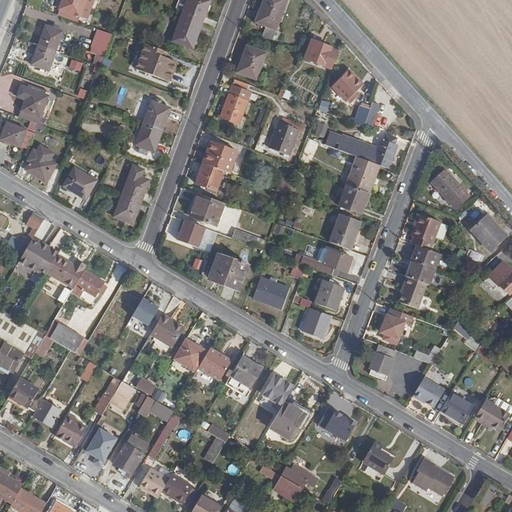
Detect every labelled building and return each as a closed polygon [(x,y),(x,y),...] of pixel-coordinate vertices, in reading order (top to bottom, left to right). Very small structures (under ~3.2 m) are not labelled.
[(85,0),(63,0),(60,8),(79,16),(85,0)] [(187,0),(181,18),(202,26),(212,1),(208,0),(187,0)] [(262,35),(272,38),(285,0),(263,0),(256,22),(265,25),(262,35)] [(194,49),(202,26),(181,18),(173,42),(194,49)] [(46,25),(39,46),(57,53),(65,31),(46,25)] [(92,47),(106,52),(112,35),(99,30),(92,47)] [(75,32),(73,38),(85,41),(87,36),(75,32)] [(331,47),(312,40),(306,57),(325,65),(331,47)] [(177,62),(161,56),(157,55),(159,49),(145,44),(135,70),(169,82),(177,62)] [(57,53),(39,46),(32,66),(50,73),(57,53)] [(272,55),(248,46),(238,71),(262,81),(272,55)] [(68,66),(71,58),(61,55),(59,63),(68,66)] [(71,60),(68,69),(80,72),(82,64),(71,60)] [(363,86),(350,71),(334,85),(351,104),(357,99),(353,95),(363,86)] [(251,93),(254,87),(235,80),(221,118),(238,124),(247,99),(256,102),(257,98),(260,99),(261,96),(251,93)] [(40,118),(49,97),(21,87),(16,97),(26,100),(21,111),(40,118)] [(281,89),(279,96),(288,100),(291,92),(281,89)] [(326,112),(329,103),(321,100),(317,109),(326,112)] [(152,102),(144,124),(162,131),(170,109),(152,102)] [(380,105),(373,102),(370,109),(365,123),(364,126),(371,129),(380,105)] [(365,123),(370,109),(361,106),(356,119),(365,123)] [(301,131),(303,126),(283,118),(281,123),(279,123),(269,148),(289,155),(298,130),(301,131)] [(319,122),(314,133),(323,136),(328,125),(319,122)] [(26,131),(9,124),(2,140),(20,147),(26,131)] [(162,131),(144,124),(135,146),(154,153),(162,131)] [(337,150),(359,158),(367,161),(379,165),(388,168),(397,145),(394,144),(395,138),(385,134),(383,140),(381,139),(377,148),(343,135),(337,150)] [(212,141),(204,164),(223,171),(230,173),(238,151),(212,141)] [(56,161),(35,153),(28,171),(48,179),(56,161)] [(349,185),(369,192),(379,165),(367,161),(359,158),(349,185)] [(223,171),(204,164),(197,182),(217,190),(223,171)] [(121,195),(141,203),(149,181),(140,177),(142,171),(131,167),(121,195)] [(93,180),(70,171),(63,192),(86,200),(93,180)] [(460,186),(446,171),(432,183),(455,210),(468,199),(459,187),(460,186)] [(279,191),(286,194),(292,180),(284,177),(279,191)] [(361,213),(369,192),(349,185),(347,184),(339,205),(361,213)] [(218,226),(226,204),(198,194),(190,216),(218,226)] [(133,224),(141,203),(121,195),(113,216),(133,224)] [(44,220),(34,213),(27,224),(34,228),(38,230),(44,220)] [(414,235),(412,242),(417,244),(420,245),(427,248),(430,249),(441,221),(420,213),(412,234),(414,235)] [(350,249),(361,221),(341,214),(331,242),(350,249)] [(507,238),(487,215),(471,229),(491,252),(507,238)] [(299,230),(304,224),(296,218),(292,224),(299,230)] [(199,248),(206,229),(182,220),(180,227),(183,228),(181,232),(178,241),(199,248)] [(280,234),(283,226),(274,223),(272,232),(280,234)] [(38,230),(34,228),(28,237),(32,240),(38,230)] [(235,228),(232,237),(263,248),(266,240),(235,228)] [(28,237),(19,252),(23,255),(32,240),(28,237)] [(441,253),(454,259),(457,251),(461,253),(464,247),(454,238),(450,249),(440,245),(437,252),(441,253)] [(23,255),(19,262),(36,272),(37,270),(46,275),(48,273),(58,256),(59,254),(43,244),(41,246),(32,240),(23,255)] [(420,245),(417,244),(411,259),(413,260),(413,261),(420,245)] [(441,253),(437,252),(430,249),(427,248),(420,245),(413,261),(435,268),(441,253)] [(335,269),(339,270),(347,274),(352,257),(330,250),(325,264),(304,256),(301,264),(306,266),(332,275),(335,269)] [(241,263),(219,255),(210,278),(240,289),(248,266),(245,265),(246,261),(242,259),(241,263)] [(48,273),(73,288),(86,266),(77,260),(74,266),(58,256),(48,273)] [(429,284),(435,268),(413,261),(413,260),(407,275),(427,283),(429,284)] [(511,291),(511,269),(504,260),(480,282),(490,293),(500,283),(510,293),(511,291)] [(291,276),(301,280),(306,266),(301,264),(296,262),(291,276)] [(468,281),(480,270),(465,264),(459,278),(468,281)] [(97,293),(102,285),(103,283),(85,272),(76,286),(95,298),(97,293)] [(422,291),(425,282),(404,274),(401,281),(400,281),(393,298),(398,300),(396,305),(409,310),(417,288),(422,291)] [(270,282),(261,278),(254,298),(282,309),(290,289),(277,284),(278,281),(272,278),(270,282)] [(345,287),(325,280),(317,302),(336,310),(345,287)] [(106,288),(102,285),(97,293),(102,295),(106,288)] [(302,297),(299,304),(308,307),(311,301),(302,297)] [(120,313),(113,324),(133,336),(146,313),(139,308),(138,311),(128,306),(123,315),(120,313)] [(0,340),(22,353),(31,359),(45,335),(19,320),(0,308),(0,340)] [(324,338),(332,315),(313,308),(304,331),(324,338)] [(408,314),(391,308),(382,332),(398,339),(408,314)] [(113,318),(106,314),(99,326),(106,330),(113,318)] [(185,329),(163,315),(151,335),(173,348),(185,329)] [(45,335),(54,341),(63,326),(54,320),(45,335)] [(452,328),(474,348),(481,340),(458,321),(452,328)] [(54,341),(72,351),(75,353),(83,338),(63,326),(54,341)] [(83,338),(75,353),(80,356),(88,341),(83,338)] [(0,340),(0,384),(1,385),(10,372),(12,373),(22,353),(0,340)] [(206,352),(186,340),(175,359),(195,371),(206,352)] [(487,363),(495,357),(485,346),(482,342),(476,352),(487,363)] [(398,351),(381,344),(372,369),(373,376),(382,379),(383,375),(388,377),(398,351)] [(234,359),(212,346),(200,367),(221,380),(234,359)] [(433,365),(438,356),(433,353),(428,363),(433,365)] [(505,368),(510,374),(511,372),(511,365),(503,355),(497,360),(505,368)] [(262,370),(241,358),(225,384),(248,397),(252,391),(250,389),(262,370)] [(98,366),(92,363),(82,379),(88,382),(98,366)] [(140,377),(135,387),(151,396),(157,385),(140,377)] [(282,406),(292,388),(274,377),(263,395),(282,406)] [(96,410),(103,414),(112,399),(123,381),(117,378),(108,392),(107,391),(96,410)] [(426,403),(435,408),(445,390),(425,378),(413,396),(420,401),(421,400),(426,403)] [(19,379),(9,396),(29,408),(39,392),(19,379)] [(123,381),(112,399),(127,408),(138,390),(123,381)] [(153,396),(162,402),(167,395),(158,389),(153,396)] [(155,400),(153,399),(145,394),(138,405),(142,408),(141,409),(147,413),(155,400)] [(473,408),(451,394),(441,410),(463,424),(473,408)] [(495,405),(486,400),(475,419),(482,423),(484,421),(490,424),(500,431),(510,415),(511,411),(511,407),(499,399),(495,405)] [(60,412),(43,401),(34,417),(51,427),(60,412)] [(293,406),(285,401),(270,427),(291,440),(309,411),(295,402),(293,406)] [(347,440),(356,420),(325,407),(316,427),(347,440)] [(162,417),(169,421),(174,412),(173,411),(167,408),(162,417)] [(67,417),(65,421),(74,427),(76,425),(77,423),(67,417)] [(65,421),(54,438),(65,446),(67,444),(76,450),(87,432),(76,425),(74,427),(65,421)] [(212,425),(208,432),(217,437),(221,430),(212,425)] [(226,443),(230,436),(221,430),(217,437),(226,443)] [(226,443),(217,437),(205,458),(213,463),(226,443)] [(271,439),(266,442),(273,453),(277,450),(271,439)] [(146,451),(128,440),(113,465),(119,468),(117,473),(128,480),(146,451)] [(157,440),(150,453),(156,457),(164,444),(157,440)] [(389,476),(398,461),(380,450),(383,446),(375,442),(363,461),(389,476)] [(67,444),(65,446),(75,452),(76,450),(67,444)] [(380,450),(398,461),(400,456),(383,446),(380,450)] [(252,458),(246,455),(243,460),(248,464),(252,458)] [(252,458),(248,464),(274,479),(278,473),(252,458)] [(436,465),(425,458),(416,472),(418,474),(413,483),(426,492),(428,489),(442,498),(454,478),(435,467),(436,465)] [(291,471),(286,469),(282,475),(303,487),(305,483),(314,488),(318,480),(294,465),(291,471)] [(137,484),(158,497),(160,492),(168,478),(148,466),(137,484)] [(0,497),(12,505),(22,488),(23,486),(7,476),(0,471),(0,497)] [(168,478),(160,492),(182,504),(183,503),(192,487),(193,486),(172,473),(168,478)] [(302,488),(281,475),(278,473),(274,479),(277,481),(273,487),(295,501),(302,488)] [(342,480),(338,477),(325,500),(329,502),(342,480)] [(183,503),(187,507),(197,490),(192,487),(183,503)] [(219,511),(228,499),(208,487),(193,511),(219,511)] [(11,507),(19,511),(42,511),(48,503),(22,488),(12,505),(11,507)] [(72,511),(57,503),(51,511),(72,511)]
